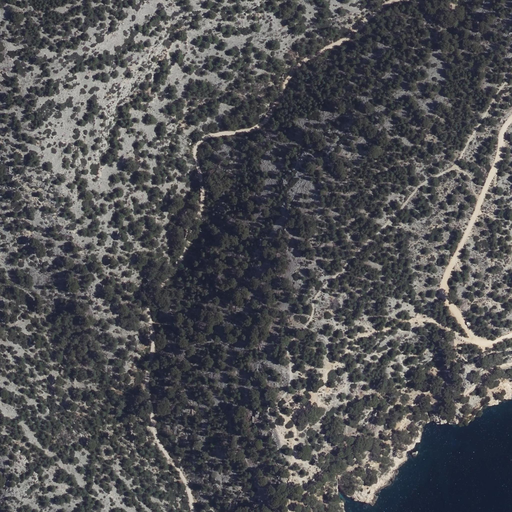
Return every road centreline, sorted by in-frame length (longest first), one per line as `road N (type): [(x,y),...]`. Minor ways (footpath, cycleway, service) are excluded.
road 1 (track): [(194,511),(183,476),(156,437),(146,387),(148,307),(199,211),(195,149),(211,135),(262,122),(297,65),(398,0)]
road 2 (track): [(477,341),(443,288),(480,201)]
